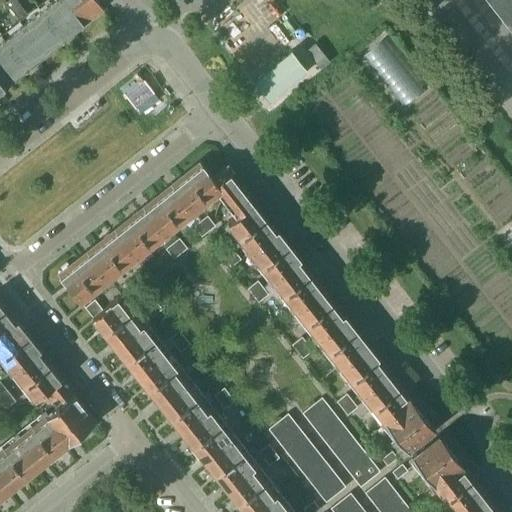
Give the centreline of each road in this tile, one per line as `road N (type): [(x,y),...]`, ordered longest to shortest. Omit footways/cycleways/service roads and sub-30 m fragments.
road 1 (residential): [(511,481),(221,110)]
road 2 (residential): [(221,110),(10,275)]
road 3 (residential): [(132,433),(10,275)]
road 4 (residential): [(0,152),(157,37)]
road 5 (residential): [(34,511),(132,433)]
